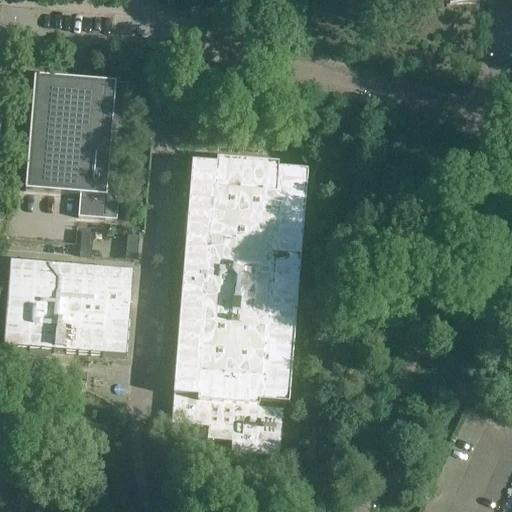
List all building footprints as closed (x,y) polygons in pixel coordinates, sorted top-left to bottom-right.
[(115,95),(116,85),(34,79),(25,193),(80,198),(79,205),(78,211),(78,220),(104,222),(115,95)] [(116,85),(104,222),(116,223),(128,86),(116,85)] [(216,167),(192,165),(173,398),(173,403),(171,427),(208,430),(207,442),(231,444),(230,457),(279,460),(284,406),(288,407),(293,358),(307,174),(278,172),(278,167),(217,162),(216,167)] [(93,236),(81,234),(80,248),(79,259),(91,260),(93,236)] [(138,239),(127,238),(125,262),(132,263),(137,263),(139,239),(138,239)] [(131,275),(9,264),(2,350),(88,357),(125,361),(133,275),(131,275)]
